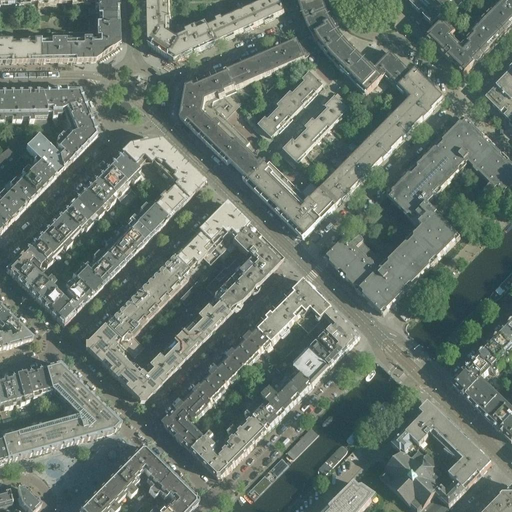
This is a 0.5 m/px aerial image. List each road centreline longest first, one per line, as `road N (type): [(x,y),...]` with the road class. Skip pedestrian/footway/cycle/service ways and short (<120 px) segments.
road 1 (residential): [(56,352),(224,185)]
road 2 (residential): [(379,336),(217,507)]
road 3 (residential): [(301,261),(137,429)]
road 4 (residential): [(463,99),(301,261)]
road 5 (residential): [(163,86),(336,15)]
road 6 (residential): [(0,253),(126,129)]
road 7 (residential): [(307,511),(426,391)]
road 8 (residential): [(336,15),(355,32),(416,51),(463,99)]
